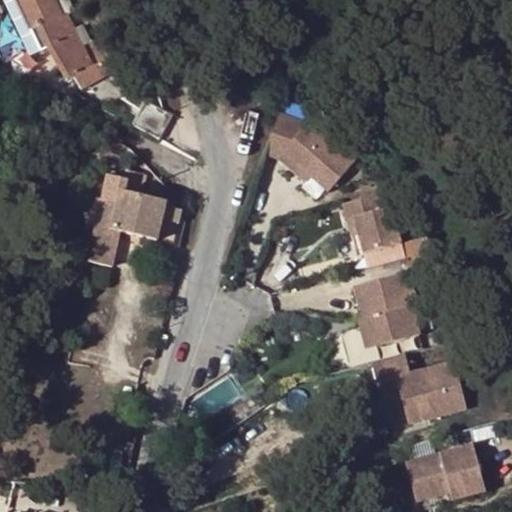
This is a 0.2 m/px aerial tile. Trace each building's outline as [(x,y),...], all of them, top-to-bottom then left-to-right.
[(14,0),(30,31),(37,28),(55,61),(60,58),(67,71),(110,50),(94,21),(77,29),(67,12),(60,16),(52,0),(14,0)] [(7,83),(12,94),(36,83),(31,73),(7,83)] [(12,94),(18,109),(44,102),(36,83),(12,94)] [(167,112),(145,103),(133,127),(162,140),(170,121),(174,116),(167,112)] [(286,155),(311,177),(330,193),(357,160),(340,145),(336,148),(309,126),(281,116),(266,157),(281,161),(286,155)] [(306,183),(311,177),(286,155),(281,161),(306,183)] [(119,233),(157,243),(162,222),(166,208),(167,203),(140,196),(145,175),(125,170),(117,202),(97,197),(90,226),(96,228),(87,263),(110,269),(119,233)] [(354,218),(358,233),(363,253),(400,243),(391,209),(382,211),(378,194),(341,204),(346,220),(354,218)] [(162,222),(179,226),(182,212),(166,208),(162,222)] [(350,235),(358,233),(354,218),(346,220),(350,235)] [(406,273),(355,286),(362,315),(415,333),(419,332),(411,302),(414,301),(406,273)] [(362,315),(357,316),(365,345),(415,333),(362,315)] [(408,420),(409,425),(467,410),(454,363),(411,375),(405,355),(372,364),(377,384),(387,382),(397,379),(408,420)] [(398,423),(408,420),(397,379),(387,382),(398,423)] [(488,487),(475,443),(409,460),(420,499),(453,490),(456,496),(488,487)] [(5,507),(16,510),(24,485),(23,484),(12,483),(5,507)]
